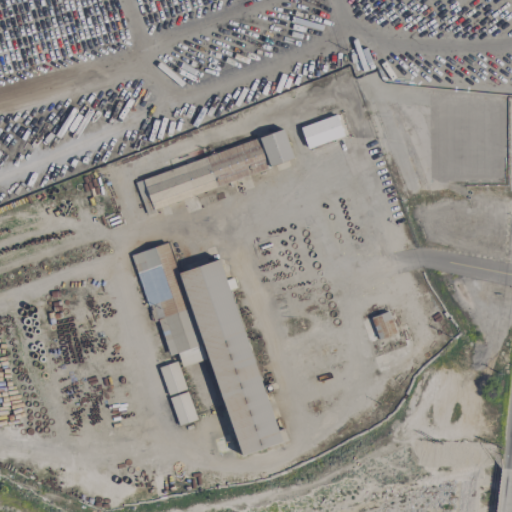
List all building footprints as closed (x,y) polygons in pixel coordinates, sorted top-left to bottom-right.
[(299,128),(307,149),(344,136),(336,115),(299,128)] [(504,124),(505,186),(462,185),(462,141),(479,141),(480,123),(504,124)] [(134,177),(143,208),(293,165),(285,134),(134,177)] [(238,456),(277,445),(224,259),(177,273),(168,244),(131,254),(151,323),(158,320),(168,356),(177,354),(181,367),(210,359),(238,456)] [(369,318),(387,311),(395,333),(378,340),(369,318)] [(168,396),(186,389),(176,361),(158,368),(168,396)] [(169,398),(178,426),(196,420),(187,392),(169,398)]
